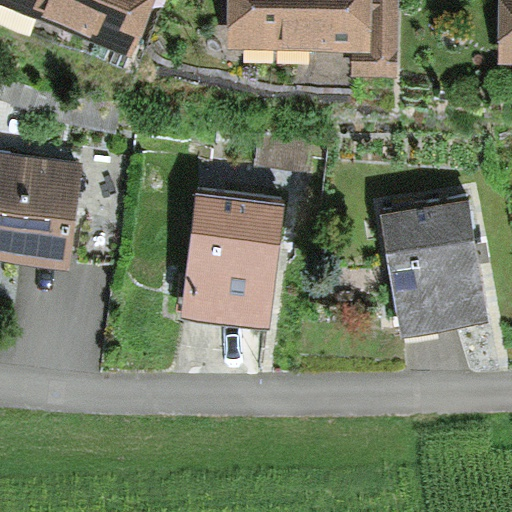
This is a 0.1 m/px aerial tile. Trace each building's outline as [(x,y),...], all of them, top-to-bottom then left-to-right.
[(0,0),(0,1),(118,50),(139,0),(0,0)] [(362,44),(361,0),(228,0),(229,46),(362,44)] [(511,65),(511,0),(496,0),(497,66),(511,65)] [(250,189),(300,194),(305,148),(255,143),(250,189)] [(0,254),(60,261),(70,160),(0,153),(0,254)] [(185,310),(256,317),(267,203),(196,196),(185,310)] [(396,321),(475,309),(458,197),(378,210),(396,321)]
